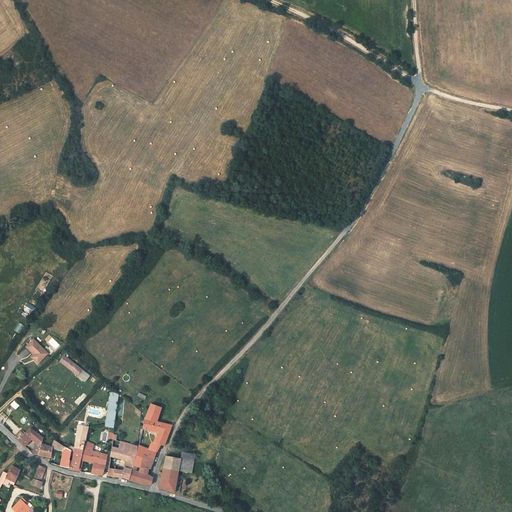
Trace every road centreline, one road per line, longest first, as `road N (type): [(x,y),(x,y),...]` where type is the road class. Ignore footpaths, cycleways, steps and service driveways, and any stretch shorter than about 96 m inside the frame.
road 1 (unclassified): [(152,489),(177,418),(362,205),(420,84)]
road 2 (track): [(268,0),(420,84)]
